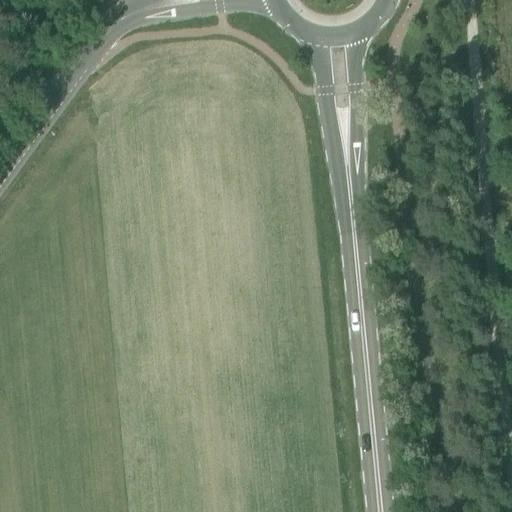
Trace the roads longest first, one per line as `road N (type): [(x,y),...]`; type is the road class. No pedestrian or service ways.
road 1 (track): [(511,474),(468,0)]
road 2 (secondary): [(380,511),(346,157)]
road 3 (tertiary): [(0,175),(89,52),(140,10),(162,6)]
road 4 (secondary): [(320,38),(325,109),(346,157)]
road 5 (secondary): [(346,157),(357,105),(351,36)]
